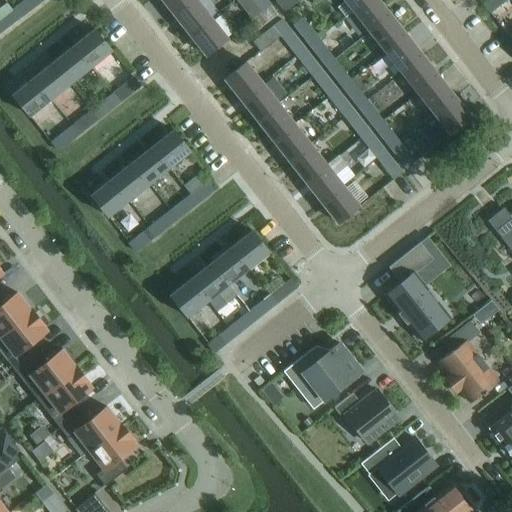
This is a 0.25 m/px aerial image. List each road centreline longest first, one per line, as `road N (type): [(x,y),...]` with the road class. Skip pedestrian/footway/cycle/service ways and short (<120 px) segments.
road 1 (residential): [(0,198),(209,456),(213,477),(201,494),(168,511)]
road 2 (residential): [(335,282),(116,0)]
road 3 (residential): [(477,468),(335,282)]
road 4 (residential): [(335,282),(511,146)]
road 5 (residential): [(511,112),(423,0)]
